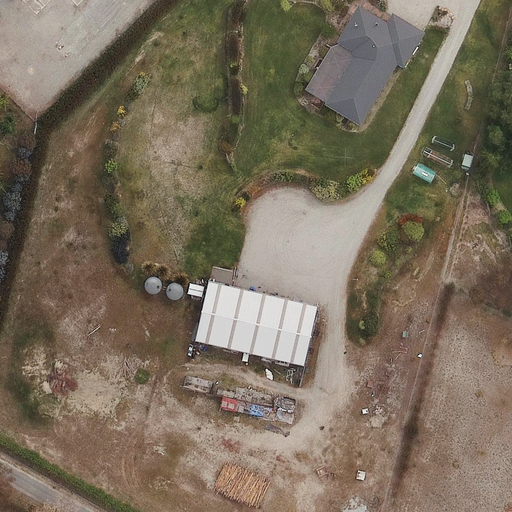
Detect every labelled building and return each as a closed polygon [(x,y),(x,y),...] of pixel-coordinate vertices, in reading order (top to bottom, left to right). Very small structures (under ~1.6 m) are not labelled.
[(1,0),(15,14),(28,0),(1,0)] [(345,61),(358,68),(328,121),(372,146),(423,55),(366,23),(345,61)] [(66,77),(56,66),(36,85),(46,96),(66,77)] [(423,158),(413,175),(439,191),(449,174),(423,158)] [(326,334),(216,308),(201,369),(311,395),(326,334)]
